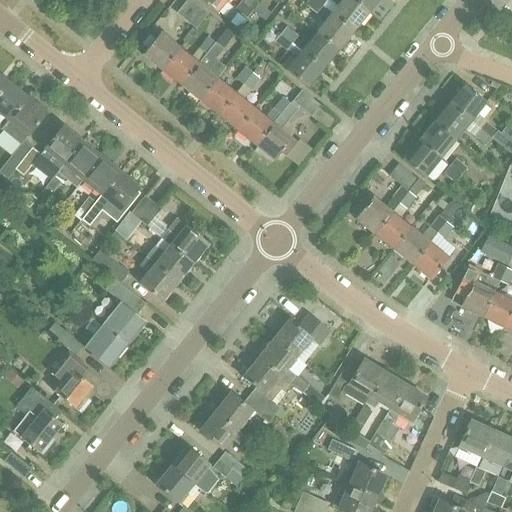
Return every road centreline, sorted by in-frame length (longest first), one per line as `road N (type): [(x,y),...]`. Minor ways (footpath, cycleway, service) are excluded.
road 1 (residential): [(57,511),(274,240)]
road 2 (residential): [(274,240),(439,42)]
road 3 (residential): [(274,240),(77,77)]
road 4 (residential): [(469,369),(274,240)]
road 5 (residential): [(403,511),(469,369)]
